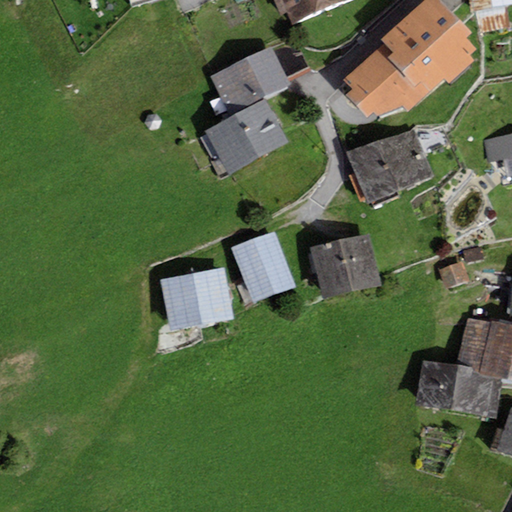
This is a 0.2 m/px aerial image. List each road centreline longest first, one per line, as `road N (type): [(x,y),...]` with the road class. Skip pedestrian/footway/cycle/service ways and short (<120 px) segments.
road 1 (residential): [(167,274),(289,219),(327,190),(337,160),(321,87),(420,0)]
road 2 (track): [(20,511),(130,385),(152,337),(146,287),(167,274)]
